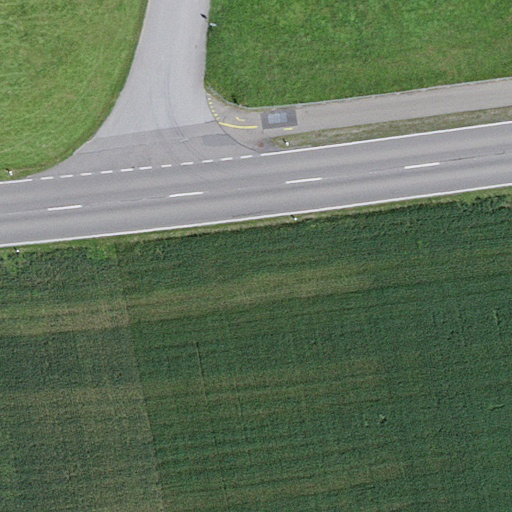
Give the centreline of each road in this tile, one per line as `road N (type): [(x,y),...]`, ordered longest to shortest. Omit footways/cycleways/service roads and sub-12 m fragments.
road 1 (primary): [(511,152),(160,198)]
road 2 (unclassified): [(180,0),(157,142),(160,198)]
road 3 (primary): [(160,198),(0,214)]
